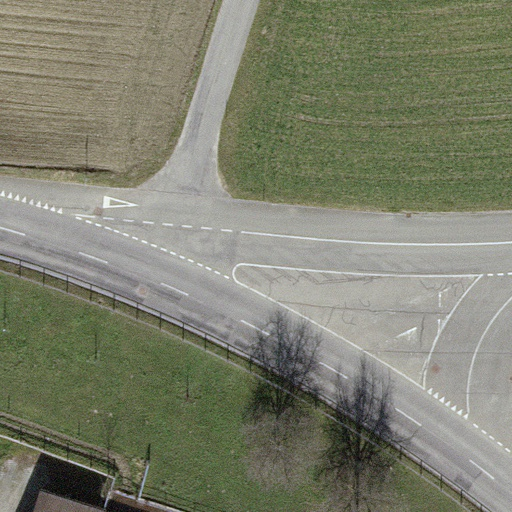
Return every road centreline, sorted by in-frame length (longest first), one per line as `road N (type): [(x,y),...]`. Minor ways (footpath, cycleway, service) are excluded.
road 1 (tertiary): [(511,248),(244,241),(156,284)]
road 2 (tertiary): [(156,284),(308,359),(467,455)]
road 3 (tertiary): [(156,284),(0,233)]
road 4 (tertiary): [(467,455),(478,368),(511,307)]
